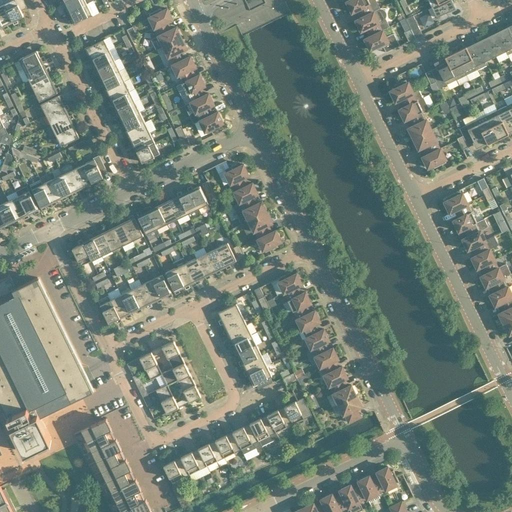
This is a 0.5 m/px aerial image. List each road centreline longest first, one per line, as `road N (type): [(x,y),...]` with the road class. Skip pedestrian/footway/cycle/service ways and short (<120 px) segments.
road 1 (residential): [(405,440),(311,248)]
road 2 (residential): [(508,389),(414,198)]
road 3 (residential): [(154,439),(232,401),(191,306)]
road 4 (residential): [(130,192),(49,26)]
road 5 (residential): [(261,509),(405,440)]
road 6 (residential): [(254,132),(191,0)]
road 7 (residential): [(130,192),(254,132)]
road 8 (residential): [(357,81),(480,19)]
road 9 (residential): [(191,306),(311,248)]
road 10 (residential): [(414,198),(357,81)]
road 11 (residential): [(106,348),(49,231)]
road 12 (residential): [(311,248),(254,132)]
